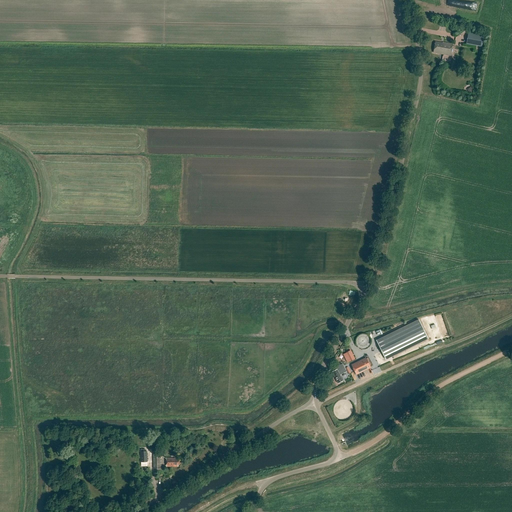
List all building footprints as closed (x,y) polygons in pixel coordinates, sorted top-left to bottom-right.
[(482,47),(484,34),(469,31),(466,45),(482,47)] [(436,42),(434,53),(451,56),(453,44),(444,43),(436,42)] [(428,338),(418,319),(376,340),(386,360),(428,338)] [(347,354),(350,360),(353,358),(349,350),(345,352),(346,355),(347,354)] [(371,367),(373,366),(371,363),(369,364),(368,362),(370,360),(368,355),(366,356),(367,358),(366,358),(352,366),(356,374),(370,367),(371,367)] [(332,372),(338,383),(343,381),(340,374),(346,371),(342,364),(335,368),(336,370),(332,372)] [(180,458),(166,458),(167,467),(178,467),(178,465),(180,465),(180,458)]
